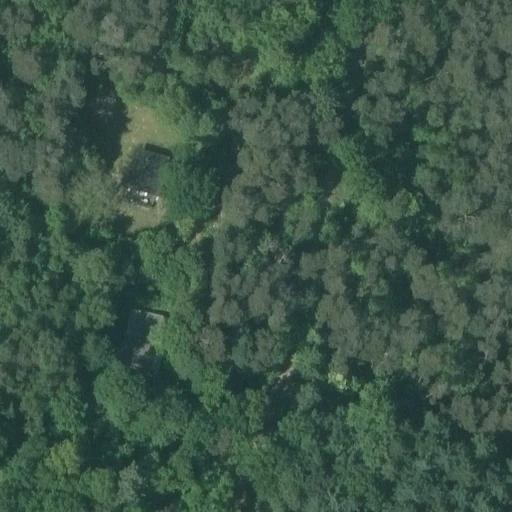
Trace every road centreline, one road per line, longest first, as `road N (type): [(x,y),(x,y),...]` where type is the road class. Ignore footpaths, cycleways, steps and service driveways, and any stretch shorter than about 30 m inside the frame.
road 1 (track): [(364,0),(277,381),(236,511)]
road 2 (track): [(511,446),(277,381)]
